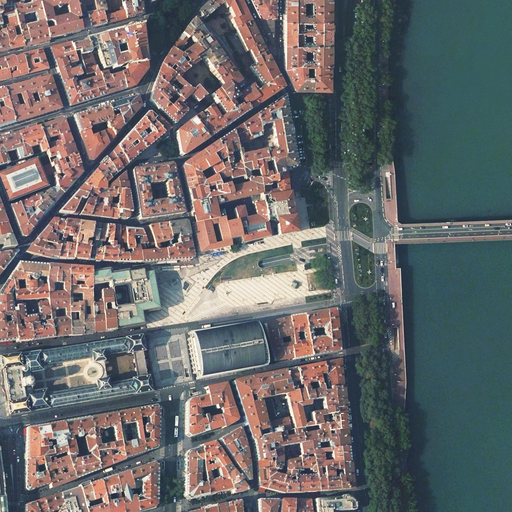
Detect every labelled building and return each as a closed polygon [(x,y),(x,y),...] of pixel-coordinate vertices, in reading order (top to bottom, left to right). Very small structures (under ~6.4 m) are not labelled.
[(46,0),(47,3),(40,5),(43,22),(46,22),(47,27),(47,29),(45,30),(47,40),(65,36),(80,32),(78,23),(74,24),(74,20),(78,20),(75,4),(72,4),(71,0),(46,0)] [(81,22),(78,22),(78,23),(80,32),(83,31),(104,25),(103,17),(102,15),(102,14),(95,15),(95,12),(85,14),(83,6),(93,4),(92,0),(74,0),(75,4),(78,20),(80,19),(81,22)] [(103,13),(104,12),(102,0),(92,0),(93,4),(95,12),(95,15),(102,14),(102,15),(103,14),(103,13)] [(102,0),(104,12),(111,11),(113,10),(116,10),(123,8),(121,0),(102,0)] [(125,20),(141,16),(141,12),(139,0),(121,0),(123,8),(125,20)] [(217,8),(227,1),(226,0),(209,0),(209,1),(217,8)] [(235,30),(250,22),(239,0),(227,0),(227,1),(217,8),(215,10),(218,15),(219,14),(228,8),(230,11),(232,16),(232,17),(233,19),(231,20),(231,21),(235,30)] [(250,0),(258,17),(274,17),(273,0),(250,0)] [(283,0),(283,21),(305,21),(305,14),(304,14),(302,13),(302,1),(304,1),(305,1),(305,0),(283,0)] [(310,1),(310,13),(307,14),(305,14),(305,21),(328,21),(328,7),(328,0),(305,0),(305,1),(307,1),(310,1)] [(43,22),(40,5),(39,1),(31,3),(31,6),(20,7),(20,4),(18,5),(13,6),(18,29),(20,37),(22,48),(47,42),(47,40),(45,30),(43,22)] [(204,5),(199,10),(199,11),(204,19),(215,10),(217,8),(209,1),(204,5)] [(12,30),(18,29),(13,6),(1,8),(0,7),(0,13),(0,15),(2,23),(8,22),(10,29),(4,31),(8,51),(22,48),(20,37),(14,38),(12,30)] [(114,15),(103,17),(104,25),(125,20),(123,8),(116,10),(117,13),(113,14),(114,15)] [(258,17),(272,45),(274,45),(274,17),(258,17)] [(182,34),(187,39),(189,37),(195,44),(194,45),(200,54),(199,54),(202,59),(211,71),(224,62),(223,61),(222,60),(209,40),(194,20),(194,19),(193,19),(190,23),(183,32),(182,33),(182,34)] [(283,21),(283,45),(306,45),(306,41),(301,41),(301,34),(306,34),(306,27),(302,27),(301,22),(303,22),(304,22),(305,22),(305,21),(283,21)] [(310,34),(310,41),(306,41),(306,45),(328,44),(328,21),(305,21),(305,22),(310,22),(310,27),(306,27),(306,34),(310,34)] [(252,64),(248,66),(251,70),(256,77),(259,81),(257,83),(251,86),(255,92),(261,88),(263,87),(277,78),(272,67),(270,63),(250,22),(235,30),(232,30),(244,53),(245,52),(246,54),(251,62),(252,64)] [(89,50),(95,48),(102,70),(112,67),(112,70),(118,69),(125,67),(128,66),(145,63),(143,44),(141,26),(86,40),(89,50)] [(0,53),(8,51),(4,31),(0,31),(0,33),(0,35),(0,34),(0,53)] [(181,53),(188,45),(185,42),(187,39),(182,34),(176,41),(173,45),(172,47),(170,49),(175,53),(175,52),(179,56),(182,54),(181,53)] [(69,44),(76,62),(78,68),(79,72),(84,70),(95,66),(89,50),(86,40),(69,44)] [(66,58),(67,59),(69,65),(76,62),(69,44),(49,49),(54,62),(64,59),(66,58)] [(328,44),(306,45),(306,49),(309,49),(309,59),(305,59),(306,64),(311,64),(328,64),(328,52),(328,44)] [(184,61),(187,64),(184,66),(187,70),(201,59),(202,59),(199,54),(200,54),(194,45),(182,54),(179,56),(182,59),(184,61)] [(283,45),(283,64),(306,64),(305,59),(302,59),(302,49),(306,49),(306,45),(283,45)] [(179,62),(182,59),(179,56),(175,52),(175,53),(170,49),(164,59),(160,65),(190,93),(195,88),(180,75),(187,70),(184,66),(181,63),(179,62)] [(46,70),(39,51),(21,56),(26,75),(44,71),(46,70)] [(2,61),(5,71),(0,72),(0,82),(9,80),(26,75),(21,56),(2,61)] [(68,71),(64,60),(64,59),(54,62),(61,83),(72,81),(71,78),(73,78),(74,80),(75,80),(75,78),(80,76),(79,72),(78,68),(68,71)] [(67,59),(64,60),(68,71),(78,68),(76,62),(69,65),(67,59)] [(217,81),(231,71),(229,68),(224,62),(211,71),(217,81)] [(124,72),(120,74),(124,90),(133,87),(145,70),(145,63),(128,66),(125,67),(126,70),(124,72)] [(306,64),(283,64),(283,68),(294,89),(307,89),(309,89),(311,89),(311,84),(311,76),(304,76),(304,66),(310,66),(311,66),(311,64),(306,64)] [(311,84),(311,89),(314,89),(328,90),(328,89),(328,64),(311,64),(311,66),(311,70),(311,76),(311,84)] [(190,93),(160,65),(155,79),(173,95),(178,99),(181,102),(185,99),(189,95),(196,103),(199,101),(203,97),(204,97),(195,87),(195,88),(190,93)] [(73,82),(74,80),(72,81),(61,83),(69,107),(105,96),(99,74),(98,74),(96,66),(95,66),(84,70),(86,75),(94,73),(96,79),(73,86),(73,84),(74,84),(73,82)] [(235,85),(239,82),(238,82),(237,80),(235,77),(231,71),(217,81),(222,87),(218,90),(217,90),(221,95),(230,89),(231,88),(235,85)] [(107,75),(106,72),(103,73),(99,74),(105,96),(124,90),(120,74),(112,76),(109,76),(107,76),(107,75)] [(35,94),(38,103),(36,104),(34,104),(38,116),(40,116),(59,110),(48,77),(28,83),(27,83),(31,95),(32,95),(35,94)] [(237,96),(244,106),(248,111),(258,105),(268,98),(282,88),(277,78),(263,87),(261,88),(255,92),(251,86),(248,89),(237,96)] [(155,79),(149,100),(161,113),(167,106),(165,103),(173,95),(155,79)] [(34,104),(32,105),(29,96),(31,95),(27,83),(3,89),(6,100),(13,124),(38,116),(34,104)] [(230,89),(221,95),(222,96),(226,103),(227,104),(229,103),(231,102),(234,100),(235,99),(236,98),(235,97),(236,97),(233,93),(230,89)] [(223,115),(229,124),(239,118),(248,111),(244,106),(241,108),(240,105),(235,108),(233,104),(231,102),(229,103),(227,104),(226,103),(222,96),(221,95),(217,90),(210,95),(218,107),(219,108),(223,115)] [(189,95),(185,99),(192,107),(192,106),(196,103),(189,95)] [(241,108),(244,106),(237,96),(236,97),(235,97),(236,98),(236,100),(237,101),(240,105),(241,108)] [(288,121),(284,96),(283,96),(267,107),(262,111),(256,115),(259,128),(260,128),(261,127),(261,126),(262,125),(265,125),(271,124),(275,151),(267,152),(266,151),(265,150),(263,150),(266,161),(268,161),(269,161),(270,162),(273,173),(269,174),(269,177),(285,171),(290,169),(296,167),(294,155),(291,137),(290,132),(288,121)] [(117,116),(122,127),(139,108),(136,97),(121,101),(107,106),(109,114),(116,112),(117,116)] [(167,106),(161,113),(164,115),(174,124),(178,120),(186,112),(179,105),(181,102),(178,99),(169,107),(167,106)] [(192,107),(185,99),(181,102),(179,105),(186,112),(191,108),(191,107),(192,107)] [(0,127),(13,124),(6,100),(0,101),(0,127)] [(117,116),(111,118),(109,114),(107,106),(100,108),(105,122),(108,130),(109,129),(114,137),(122,127),(117,116)] [(203,130),(201,132),(202,133),(206,140),(224,128),(218,119),(209,106),(203,110),(206,115),(208,118),(203,121),(201,118),(199,113),(197,114),(198,114),(192,119),(198,128),(200,127),(203,130)] [(86,112),(72,116),(78,133),(88,130),(88,128),(91,127),(105,122),(100,108),(86,112)] [(150,124),(153,121),(153,120),(154,118),(149,113),(146,113),(142,118),(148,125),(150,124)] [(218,119),(224,128),(227,126),(229,124),(223,115),(221,117),(218,119)] [(256,115),(231,131),(237,151),(239,164),(242,177),(243,181),(247,179),(248,179),(247,173),(257,171),(259,180),(269,177),(269,174),(268,173),(265,173),(263,164),(266,163),(266,161),(263,150),(241,155),(238,144),(260,136),(259,128),(256,115)] [(169,129),(156,117),(154,118),(153,120),(153,121),(155,123),(163,134),(169,130),(169,129)] [(135,137),(144,150),(147,148),(163,134),(155,123),(151,126),(150,124),(148,125),(142,118),(131,130),(135,137)] [(46,151),(71,143),(63,119),(38,127),(46,151)] [(182,126),(175,132),(175,133),(177,143),(179,155),(182,156),(205,141),(206,140),(202,133),(201,132),(198,128),(192,119),(182,126)] [(32,138),(35,147),(38,146),(40,153),(46,151),(38,127),(28,130),(31,138),(32,138)] [(92,137),(91,137),(88,130),(78,133),(86,156),(87,161),(91,161),(95,157),(96,158),(114,138),(114,137),(109,129),(108,130),(92,137)] [(31,148),(28,139),(29,139),(26,130),(22,132),(17,133),(25,158),(30,156),(28,149),(31,148)] [(31,148),(35,147),(32,138),(31,138),(28,130),(27,130),(26,130),(29,139),(28,139),(31,148)] [(131,130),(117,146),(123,158),(126,165),(127,164),(138,155),(144,150),(135,137),(131,130)] [(231,153),(237,151),(231,131),(216,142),(218,147),(221,147),(225,157),(225,158),(226,165),(228,178),(229,180),(237,179),(239,182),(239,184),(243,181),(242,177),(239,164),(234,165),(230,166),(230,165),(230,164),(231,162),(230,157),(228,155),(229,153),(231,153)] [(17,133),(5,137),(10,152),(14,150),(17,160),(25,158),(17,133)] [(216,163),(213,158),(214,157),(217,156),(220,161),(225,158),(225,157),(221,147),(218,147),(216,142),(182,165),(181,167),(186,189),(217,183),(217,181),(223,179),(228,178),(226,165),(223,164),(222,165),(222,166),(221,166),(219,162),(218,162),(217,162),(216,163)] [(57,158),(58,161),(75,154),(71,143),(46,151),(48,159),(55,156),(57,157),(57,158)] [(123,158),(117,146),(111,152),(117,162),(123,158)] [(10,158),(6,159),(8,163),(17,160),(14,150),(10,152),(11,156),(10,158)] [(46,186),(55,182),(54,177),(50,164),(48,159),(46,151),(40,153),(37,154),(33,155),(30,156),(25,158),(17,160),(8,163),(0,165),(0,173),(7,171),(5,167),(16,164),(17,167),(35,160),(46,186)] [(231,153),(234,165),(239,164),(237,151),(231,153)] [(121,169),(117,162),(111,152),(106,158),(116,174),(120,170),(121,169)] [(58,161),(50,164),(54,177),(55,176),(59,174),(79,166),(75,154),(58,161)] [(116,174),(106,158),(104,160),(100,165),(110,179),(116,174)] [(126,165),(123,158),(117,162),(121,169),(125,166),(126,165)] [(7,171),(0,173),(0,183),(1,187),(7,202),(26,194),(46,186),(35,160),(17,167),(7,171)] [(183,214),(183,213),(180,202),(177,186),(175,177),(173,165),(171,164),(166,164),(153,166),(138,168),(133,169),(131,171),(132,174),(133,183),(137,207),(139,220),(161,217),(183,214)] [(110,179),(100,165),(99,165),(95,171),(105,184),(109,180),(110,179)] [(60,181),(55,176),(54,177),(55,182),(56,188),(62,194),(81,173),(79,166),(59,174),(63,178),(60,181)] [(92,190),(97,190),(104,190),(104,185),(105,184),(95,171),(82,185),(92,190)] [(125,171),(116,179),(118,183),(126,183),(127,183),(125,176),(125,172),(125,171)] [(269,177),(259,180),(248,179),(247,179),(248,184),(251,183),(254,196),(260,194),(260,196),(261,197),(287,193),(287,192),(287,191),(287,187),(285,171),(269,177)] [(115,191),(128,191),(126,183),(118,183),(116,179),(107,187),(108,190),(115,191)] [(225,195),(222,186),(221,182),(217,183),(186,189),(189,203),(217,197),(225,195)] [(224,185),(222,186),(225,195),(217,197),(218,200),(220,200),(221,204),(254,196),(251,183),(248,184),(228,189),(227,185),(224,185)] [(91,194),(96,196),(97,190),(92,190),(82,185),(76,192),(86,195),(88,196),(90,197),(91,194)] [(43,195),(38,200),(39,206),(42,217),(62,194),(56,188),(46,191),(43,195)] [(107,190),(104,190),(97,190),(96,196),(95,198),(89,217),(99,218),(101,208),(104,208),(107,190)] [(110,198),(115,198),(115,196),(115,191),(108,190),(107,190),(104,208),(101,208),(99,218),(109,219),(110,209),(118,210),(116,205),(113,204),(112,206),(109,205),(110,198)] [(118,205),(116,205),(118,210),(118,211),(129,212),(131,213),(128,191),(115,191),(115,196),(118,195),(118,197),(118,205)] [(76,192),(58,212),(58,213),(77,215),(84,200),(86,195),(76,192)] [(287,193),(261,197),(261,201),(262,202),(265,222),(268,223),(271,223),(272,223),(272,224),(272,225),(273,225),(273,226),(274,226),(274,225),(275,225),(276,225),(278,235),(294,232),(290,209),(289,208),(289,207),(289,206),(288,205),(289,205),(289,204),(289,200),(287,193)] [(89,217),(95,198),(90,197),(88,196),(78,215),(89,217)] [(217,197),(189,203),(192,216),(214,210),(220,209),(219,205),(221,204),(220,200),(218,200),(217,197)] [(37,198),(9,206),(13,216),(22,214),(22,213),(27,209),(29,208),(32,208),(33,210),(39,206),(38,200),(37,198)] [(265,222),(262,202),(257,203),(253,204),(256,216),(245,219),(242,207),(237,208),(233,209),(234,213),(235,216),(240,237),(241,244),(243,243),(244,243),(267,237),(267,233),(266,233),(266,226),(265,222)] [(33,213),(30,217),(29,216),(25,218),(27,222),(33,228),(42,217),(39,206),(33,210),(33,213)] [(232,206),(222,209),(220,209),(214,210),(215,213),(221,211),(222,216),(234,213),(233,209),(232,206)] [(27,211),(27,209),(22,213),(22,214),(13,216),(14,219),(22,215),(26,223),(32,229),(33,228),(27,222),(25,218),(29,216),(27,211)] [(110,209),(109,219),(117,219),(117,218),(118,211),(118,210),(110,209)] [(193,224),(223,218),(222,216),(221,211),(215,213),(214,210),(192,216),(193,224)] [(117,218),(127,219),(129,216),(129,212),(118,211),(117,218)] [(14,219),(21,237),(25,237),(32,229),(26,223),(22,215),(14,219)] [(208,251),(228,246),(229,246),(227,240),(240,237),(235,216),(223,218),(193,224),(192,224),(197,253),(208,251)] [(52,219),(45,227),(50,228),(50,229),(50,230),(51,230),(54,231),(55,228),(57,220),(52,219)] [(57,234),(61,235),(64,221),(57,220),(55,228),(54,231),(52,237),(55,238),(56,238),(57,234)] [(65,236),(75,237),(78,222),(64,221),(61,235),(60,239),(64,239),(65,236)] [(86,260),(89,243),(85,242),(85,239),(89,239),(90,239),(92,224),(78,222),(75,237),(74,240),(75,240),(74,245),(72,259),(86,260)] [(176,236),(176,238),(188,236),(186,228),(185,223),(184,222),(183,222),(166,224),(169,237),(173,236),(176,236)] [(0,236),(10,235),(5,223),(0,223),(0,236)] [(93,238),(93,241),(96,241),(99,224),(92,224),(90,239),(91,239),(91,238),(93,238)] [(99,242),(103,243),(104,237),(106,225),(99,224),(96,241),(93,260),(101,261),(102,251),(98,250),(99,246),(99,242)] [(164,243),(171,242),(170,239),(169,237),(166,224),(147,226),(154,245),(160,243),(164,243)] [(108,238),(107,243),(109,243),(110,243),(111,243),(111,238),(112,226),(106,225),(104,237),(108,238)] [(140,230),(145,243),(146,247),(146,248),(150,246),(154,245),(147,226),(139,228),(140,230)] [(45,227),(34,240),(46,243),(52,244),(58,244),(58,243),(54,242),(55,238),(52,237),(54,231),(51,230),(50,230),(50,229),(50,228),(45,227)] [(121,244),(125,243),(124,229),(124,227),(118,227),(118,239),(117,239),(117,243),(117,248),(115,262),(128,262),(127,256),(127,254),(121,254),(121,244)] [(137,245),(145,243),(140,230),(131,229),(124,229),(125,243),(126,250),(131,250),(133,246),(133,241),(133,238),(139,239),(137,245)] [(0,245),(2,245),(2,249),(15,247),(10,235),(0,236),(0,245)] [(173,245),(172,246),(173,249),(166,250),(166,261),(170,261),(171,260),(180,260),(191,259),(192,257),(192,255),(188,236),(176,238),(177,245),(173,245)] [(63,243),(64,239),(60,239),(59,239),(58,243),(58,244),(56,260),(64,260),(67,244),(63,243)] [(45,246),(46,243),(34,240),(29,247),(44,251),(50,251),(49,258),(56,260),(58,244),(52,244),(51,247),(45,246)] [(90,243),(89,243),(86,260),(86,261),(90,261),(93,261),(93,260),(96,241),(93,241),(92,245),(90,245),(90,243)] [(110,248),(103,248),(102,251),(101,261),(115,262),(117,248),(114,247),(115,243),(111,243),(110,243),(110,248)] [(145,243),(137,245),(141,262),(166,261),(166,250),(164,250),(155,250),(155,248),(154,245),(150,246),(152,248),(153,251),(144,251),(144,248),(146,247),(145,243)] [(74,245),(67,244),(64,260),(72,260),(72,259),(74,245)] [(132,255),(127,256),(128,262),(141,262),(137,245),(133,246),(131,250),(132,255)] [(208,251),(197,253),(198,255),(198,257),(208,255),(209,254),(222,251),(222,252),(230,250),(229,246),(228,246),(208,251)] [(49,258),(50,251),(44,251),(29,247),(24,252),(49,258)] [(0,270),(2,271),(17,252),(15,251),(0,253),(0,270)] [(36,264),(18,263),(15,267),(13,271),(22,273),(32,275),(32,279),(46,283),(47,265),(36,264)] [(53,338),(69,336),(68,314),(67,286),(67,267),(47,265),(46,283),(47,289),(47,292),(47,298),(47,301),(49,316),(49,320),(50,322),(53,338)] [(90,268),(67,267),(67,286),(76,287),(76,282),(81,282),(81,284),(83,284),(83,287),(78,286),(78,287),(78,290),(90,291),(90,290),(90,285),(90,272),(90,268)] [(106,269),(90,272),(90,285),(101,284),(101,282),(103,282),(103,283),(108,283),(108,284),(109,284),(109,282),(116,282),(116,278),(123,277),(123,270),(110,272),(110,271),(110,270),(109,270),(109,269),(108,269),(106,269)] [(129,292),(135,325),(135,327),(141,326),(142,325),(142,324),(142,320),(141,319),(141,318),(140,317),(141,315),(142,313),(143,313),(143,312),(144,312),(146,312),(147,312),(148,313),(153,312),(157,311),(158,310),(158,309),(158,308),(153,273),(153,272),(152,271),(151,271),(150,271),(141,272),(140,271),(139,271),(139,270),(129,272),(129,271),(128,271),(128,270),(127,270),(125,270),(123,270),(123,277),(124,286),(125,286),(126,286),(126,287),(127,292),(129,292)] [(22,273),(13,271),(6,281),(12,280),(13,289),(13,291),(16,291),(16,287),(15,284),(15,281),(24,280),(26,279),(26,278),(30,277),(30,279),(32,279),(32,275),(22,273)] [(22,301),(37,299),(41,299),(47,298),(47,292),(47,289),(46,283),(32,279),(30,279),(30,280),(26,280),(27,283),(33,283),(33,287),(27,287),(27,290),(25,290),(16,291),(13,291),(14,293),(14,294),(14,300),(15,301),(22,301)] [(26,279),(24,280),(25,290),(27,290),(27,287),(33,287),(33,283),(27,283),(26,280),(26,279)] [(10,292),(11,291),(11,290),(13,289),(12,280),(6,281),(0,290),(0,295),(10,295),(10,292)] [(112,288),(117,287),(116,282),(109,282),(109,284),(108,284),(109,287),(110,291),(111,291),(111,289),(111,288),(112,288)] [(91,312),(90,291),(78,290),(78,287),(76,287),(67,286),(68,314),(81,313),(81,335),(93,334),(93,333),(92,317),(91,312)] [(90,290),(90,291),(91,312),(98,312),(99,316),(92,317),(93,333),(103,332),(100,291),(90,290)] [(114,330),(110,291),(101,291),(100,291),(103,332),(114,330)] [(110,291),(114,330),(121,329),(132,327),(135,327),(135,325),(129,292),(127,292),(129,303),(129,304),(128,304),(128,305),(127,305),(115,307),(114,307),(114,306),(113,306),(113,305),(111,291),(110,291)] [(10,295),(0,295),(0,314),(10,313),(16,312),(16,308),(12,308),(11,300),(10,295)] [(41,301),(39,302),(38,304),(39,315),(24,317),(22,301),(15,301),(16,308),(16,312),(10,313),(0,314),(0,341),(16,340),(13,327),(18,327),(22,326),(29,325),(36,323),(44,322),(50,322),(49,320),(47,320),(46,316),(49,316),(47,301),(41,301)] [(338,351),(337,340),(334,310),(333,310),(302,315),(309,357),(338,351)] [(69,336),(81,335),(81,313),(68,314),(69,336)] [(291,359),(291,360),(309,357),(302,315),(289,317),(288,317),(288,318),(291,359)] [(264,324),(269,342),(274,361),(291,359),(288,318),(264,324)] [(39,327),(38,327),(37,326),(36,326),(36,323),(29,325),(32,340),(53,338),(50,322),(44,322),(45,325),(44,325),(43,326),(43,327),(42,327),(41,325),(39,326),(40,327),(39,327)] [(254,324),(254,323),(236,325),(188,333),(189,336),(189,339),(187,339),(190,356),(192,374),(195,373),(196,380),(265,366),(264,363),(254,324)] [(13,327),(16,340),(16,341),(16,342),(32,340),(29,325),(22,326),(23,331),(20,331),(20,330),(19,330),(18,327),(13,327)] [(133,395),(150,392),(147,376),(146,377),(146,375),(144,376),(144,377),(138,378),(138,377),(136,377),(136,378),(131,379),(131,380),(107,385),(106,379),(99,380),(98,379),(97,380),(96,381),(94,381),(95,386),(45,394),(44,390),(31,392),(30,386),(29,381),(29,376),(28,373),(41,371),(41,366),(90,358),(91,363),(92,363),(93,363),(94,363),(96,364),(96,363),(103,361),(102,356),(126,352),(126,354),(132,353),(132,354),(134,354),(134,353),(140,352),(140,353),(142,353),(141,351),(143,351),(140,336),(130,338),(124,339),(38,352),(18,355),(18,354),(0,357),(0,370),(2,382),(1,382),(1,383),(2,387),(2,391),(3,390),(3,392),(5,403),(7,416),(28,413),(27,412),(48,409),(48,408),(133,394),(133,395)] [(143,358),(142,353),(140,353),(140,352),(134,353),(134,354),(132,354),(133,359),(134,363),(135,368),(135,371),(136,377),(138,377),(138,378),(144,377),(144,376),(146,375),(145,370),(144,367),(144,364),(143,361),(143,358)] [(318,375),(320,385),(321,389),(341,389),(339,360),(322,363),(324,374),(318,375)] [(96,363),(96,364),(97,365),(99,366),(100,367),(101,369),(101,371),(102,373),(101,374),(101,375),(101,376),(100,378),(98,379),(99,380),(106,379),(105,376),(105,372),(104,368),(103,365),(103,361),(96,363)] [(306,384),(310,383),(313,383),(315,382),(316,386),(320,385),(318,375),(324,374),(322,363),(295,369),(299,386),(301,385),(302,389),(306,388),(306,384)] [(299,386),(295,369),(295,368),(283,370),(283,371),(290,389),(299,387),(299,386)] [(270,373),(268,374),(273,396),(276,396),(281,395),(285,394),(290,417),(293,429),(298,428),(299,428),(312,426),(310,413),(309,400),(308,400),(304,401),(302,389),(301,385),(299,386),(299,387),(290,389),(283,371),(271,373),(270,373)] [(268,374),(233,381),(232,382),(239,403),(257,399),(273,396),(268,374)] [(310,383),(306,384),(306,388),(307,392),(317,390),(316,386),(315,382),(313,383),(313,384),(311,385),(310,383)] [(185,414),(185,434),(189,437),(206,432),(221,427),(222,429),(229,424),(235,421),(236,419),(224,383),(212,386),(204,388),(206,393),(206,395),(189,399),(185,403),(185,414)] [(306,388),(302,389),(304,401),(308,400),(309,400),(322,399),(323,411),(310,413),(312,426),(319,425),(318,417),(334,414),(334,409),(343,408),(342,396),(341,389),(321,389),(320,385),(316,386),(317,390),(307,392),(306,388)] [(257,399),(239,403),(242,412),(245,422),(251,440),(258,438),(258,435),(265,433),(263,424),(257,399)] [(272,400),(263,401),(260,402),(265,423),(276,421),(272,400)] [(140,429),(143,453),(155,449),(158,445),(158,427),(158,409),(154,406),(137,409),(140,429)] [(334,414),(318,417),(319,425),(325,424),(326,431),(345,429),(343,408),(334,409),(334,414)] [(123,411),(115,412),(119,433),(124,432),(123,430),(126,429),(125,425),(127,425),(127,424),(130,424),(131,429),(132,431),(140,429),(137,409),(123,411)] [(88,417),(92,435),(92,439),(97,438),(105,437),(108,436),(119,433),(115,412),(98,415),(88,417)] [(74,419),(62,421),(63,422),(67,441),(72,440),(71,440),(71,437),(75,436),(75,437),(77,438),(80,438),(80,436),(81,437),(84,436),(83,437),(92,435),(88,417),(74,419)] [(265,423),(263,424),(265,433),(278,429),(279,433),(293,429),(290,417),(276,421),(265,423)] [(54,423),(47,424),(50,441),(54,440),(54,443),(53,443),(53,446),(53,447),(51,447),(51,448),(53,456),(53,457),(66,452),(64,442),(67,441),(63,422),(54,423)] [(25,445),(25,460),(41,457),(47,458),(53,457),(53,456),(51,448),(48,448),(48,447),(51,446),(50,441),(47,424),(35,426),(26,428),(25,445)] [(299,428),(298,428),(299,434),(301,434),(302,443),(299,444),(301,456),(305,456),(311,455),(311,451),(320,450),(319,447),(317,447),(316,444),(327,442),(328,449),(347,447),(346,437),(327,439),(326,431),(325,424),(319,425),(312,426),(299,428)] [(280,447),(299,444),(302,443),(301,434),(299,434),(298,428),(293,429),(279,433),(277,433),(278,442),(270,444),(270,449),(271,451),(272,458),(272,460),(272,464),(280,466),(281,465),(280,447)] [(124,432),(119,433),(123,460),(134,456),(143,453),(140,429),(132,431),(133,441),(126,442),(124,432)] [(218,440),(229,457),(236,452),(238,451),(245,447),(239,429),(237,429),(227,434),(218,440)] [(258,438),(251,440),(253,447),(255,462),(264,459),(272,458),(271,451),(264,453),(263,450),(270,449),(270,444),(278,442),(277,433),(279,433),(278,429),(265,433),(258,435),(258,438)] [(345,429),(326,431),(327,439),(346,437),(345,429)] [(123,460),(119,433),(108,436),(108,438),(114,437),(115,441),(115,442),(114,442),(114,443),(107,444),(110,465),(117,462),(123,460)] [(67,441),(64,442),(66,452),(67,457),(74,479),(87,474),(98,470),(92,439),(92,435),(83,437),(87,452),(89,452),(90,456),(83,458),(83,457),(83,456),(82,456),(81,456),(81,457),(80,457),(80,458),(78,459),(77,457),(75,457),(74,455),(75,454),(72,440),(67,441)] [(97,438),(92,439),(98,470),(104,467),(110,465),(107,444),(103,445),(102,441),(106,441),(105,437),(97,438)] [(227,464),(228,464),(213,443),(213,442),(200,445),(200,446),(204,473),(221,468),(227,464)] [(184,473),(184,476),(205,473),(204,473),(200,446),(188,451),(185,455),(185,466),(184,473)] [(236,452),(229,457),(239,471),(248,466),(245,447),(238,451),(239,453),(237,454),(236,452)] [(334,464),(349,463),(347,447),(328,449),(320,450),(311,451),(311,455),(312,458),(314,469),(322,468),(328,467),(328,464),(334,464)] [(310,475),(298,476),(296,475),(297,473),(298,472),(298,471),(293,471),(294,484),(295,484),(295,493),(306,492),(318,491),(315,478),(315,477),(314,469),(312,458),(305,458),(305,456),(301,456),(298,457),(299,458),(300,469),(308,469),(308,471),(309,471),(311,471),(311,472),(312,473),(312,474),(310,475)] [(25,475),(25,488),(25,490),(26,490),(28,491),(36,488),(46,485),(49,484),(41,457),(25,460),(25,475)] [(47,458),(41,457),(49,484),(50,489),(63,484),(75,479),(74,479),(67,457),(52,462),(49,463),(47,458)] [(256,470),(272,470),(272,464),(272,460),(272,458),(264,459),(255,462),(256,464),(256,470)] [(299,458),(286,461),(285,471),(284,473),(288,474),(288,471),(293,471),(298,471),(300,471),(300,469),(299,458)] [(153,462),(127,471),(130,482),(138,481),(141,484),(141,491),(141,495),(138,497),(133,497),(136,511),(140,511),(145,511),(154,508),(157,504),(157,484),(157,465),(153,462)] [(351,489),(349,463),(334,464),(338,490),(351,489)] [(246,489),(227,464),(221,468),(229,485),(231,490),(232,494),(245,490),(246,489)] [(272,470),(256,470),(258,486),(258,487),(283,494),(283,493),(285,485),(281,483),(283,476),(273,473),(274,469),(278,471),(279,470),(280,466),(272,464),(272,470)] [(322,477),(325,491),(338,490),(334,464),(328,464),(328,467),(322,468),(322,474),(322,477)] [(249,480),(248,466),(239,471),(247,481),(249,480)] [(205,473),(207,495),(231,490),(229,485),(221,468),(204,473),(205,473)] [(315,478),(318,491),(325,491),(322,477),(322,474),(322,468),(314,469),(315,477),(315,478)] [(116,474),(115,475),(118,493),(122,492),(123,498),(119,499),(122,511),(136,511),(133,497),(133,495),(129,496),(128,490),(132,489),(130,482),(127,471),(123,472),(116,474)] [(285,485),(283,493),(285,493),(295,493),(295,484),(294,484),(293,471),(288,471),(288,474),(287,478),(283,476),(281,483),(285,485)] [(184,495),(184,497),(188,500),(207,495),(205,473),(184,476),(184,487),(184,491),(184,492),(184,495)] [(100,480),(104,500),(119,496),(118,493),(115,475),(113,476),(100,480)] [(104,500),(100,480),(94,482),(90,483),(93,493),(94,492),(96,500),(101,498),(103,505),(105,504),(104,500)] [(138,481),(130,482),(132,489),(133,493),(135,493),(134,489),(139,488),(139,491),(141,491),(141,484),(138,481)] [(79,487),(85,509),(94,506),(93,501),(88,484),(88,482),(82,484),(78,485),(79,487)] [(59,494),(63,511),(85,511),(85,509),(79,487),(68,490),(59,494)] [(42,499),(46,511),(51,511),(55,511),(56,510),(56,509),(57,510),(58,511),(57,511),(56,511),(63,511),(59,494),(49,497),(42,499)] [(105,504),(106,511),(122,511),(119,499),(119,496),(104,500),(105,504)] [(347,496),(314,499),(315,511),(328,511),(329,510),(332,509),(331,511),(333,511),(353,510),(352,501),(347,496)] [(35,508),(36,511),(46,511),(42,499),(37,501),(33,502),(35,508)] [(231,502),(232,511),(239,511),(240,511),(239,500),(231,502)] [(257,511),(274,511),(277,500),(256,500),(257,511)] [(291,511),(292,500),(280,500),(278,511),(291,511)] [(292,500),(291,511),(310,511),(311,511),(309,500),(298,500),(292,500)] [(33,502),(24,505),(24,511),(36,511),(35,508),(33,502)] [(232,511),(231,502),(223,504),(224,511),(232,511)]
